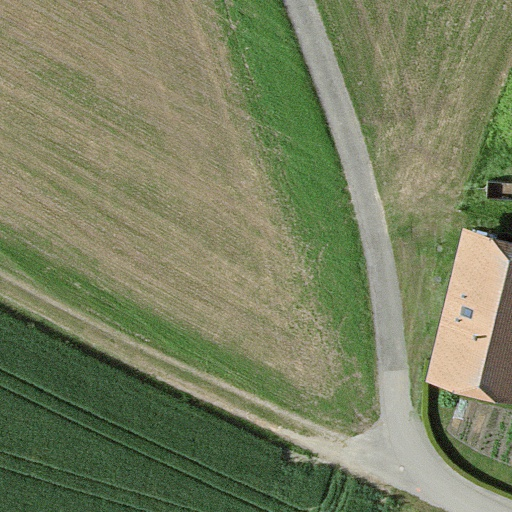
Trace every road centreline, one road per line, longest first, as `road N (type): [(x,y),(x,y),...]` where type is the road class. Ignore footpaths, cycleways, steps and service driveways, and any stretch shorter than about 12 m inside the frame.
road 1 (residential): [(507,511),(409,470),(379,254)]
road 2 (track): [(298,0),(341,114),(379,254)]
